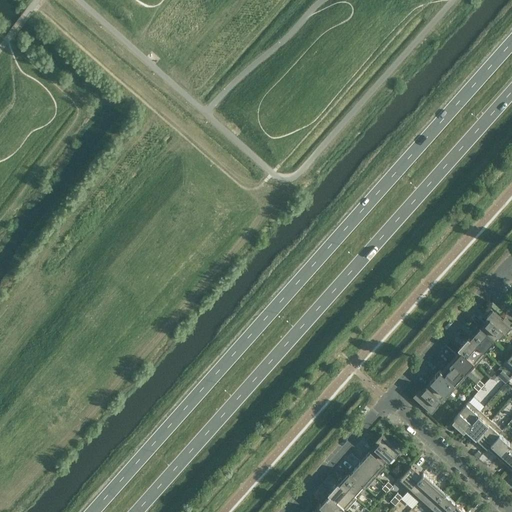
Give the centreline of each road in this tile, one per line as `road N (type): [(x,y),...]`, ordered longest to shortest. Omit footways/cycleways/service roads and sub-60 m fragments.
road 1 (trunk): [(511,42),(92,511)]
road 2 (trunk): [(138,511),(511,92)]
road 3 (unknown): [(432,0),(254,190),(33,5)]
road 4 (residential): [(511,511),(386,398)]
road 5 (residential): [(386,398),(488,284)]
road 6 (residential): [(285,511),(386,398)]
